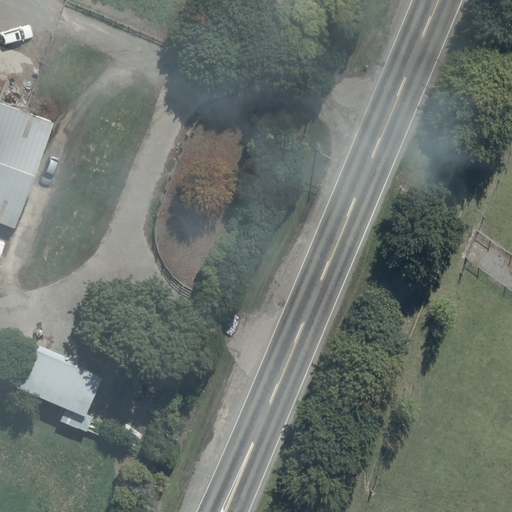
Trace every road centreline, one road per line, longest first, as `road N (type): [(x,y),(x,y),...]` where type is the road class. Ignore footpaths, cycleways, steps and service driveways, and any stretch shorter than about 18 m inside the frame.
road 1 (secondary): [(438,0),(222,511)]
road 2 (track): [(0,315),(131,268)]
